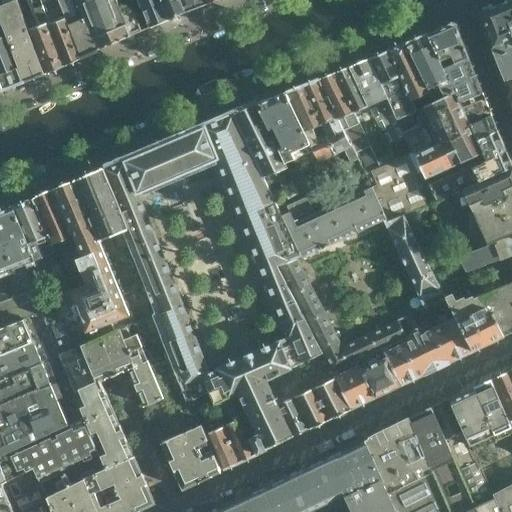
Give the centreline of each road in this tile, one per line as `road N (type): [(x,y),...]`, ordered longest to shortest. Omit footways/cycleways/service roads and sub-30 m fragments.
road 1 (residential): [(0,196),(461,2)]
road 2 (residential): [(511,351),(176,511)]
road 3 (residential): [(0,106),(254,0)]
road 4 (residential): [(511,124),(461,2)]
